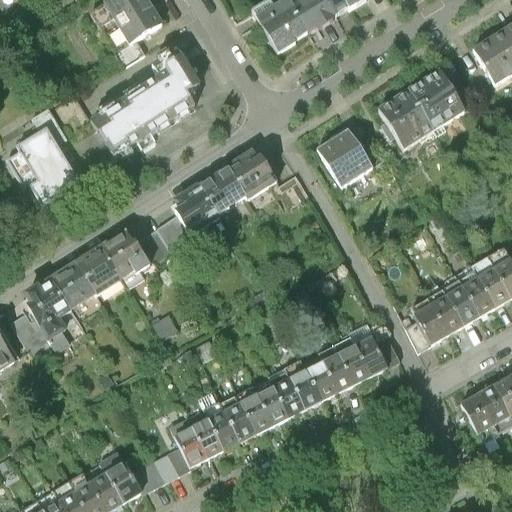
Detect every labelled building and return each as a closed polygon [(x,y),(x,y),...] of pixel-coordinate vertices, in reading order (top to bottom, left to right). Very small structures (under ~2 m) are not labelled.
[(112,24),(127,49),(137,43),(161,29),(144,0),(114,0),(91,14),(101,31),(112,24)] [(318,0),(305,0),(289,10),(307,38),(332,21),(318,0)] [(318,0),(332,21),(361,2),(359,0),(318,0)] [(269,4),(251,16),(278,57),(307,38),(289,10),(286,6),(275,14),(269,4)] [(511,80),(511,34),(510,32),(474,54),(497,90),(511,80)] [(137,43),(127,49),(115,57),(123,71),(146,57),(137,43)] [(163,80),(94,125),(111,154),(123,158),(194,111),(187,98),(203,87),(192,71),(192,60),(187,52),(174,56),(170,51),(153,61),(163,80)] [(437,74),(409,93),(433,134),(437,139),(463,114),(437,74)] [(409,93),(381,111),(404,151),(433,134),(409,93)] [(77,95),(53,110),(69,142),(94,125),(77,95)] [(79,184),(47,132),(10,155),(41,207),(79,184)] [(372,169),(346,132),(317,152),(343,189),(372,169)] [(261,151),(230,171),(251,203),(282,183),(261,151)] [(230,171),(199,191),(220,223),(251,203),(230,171)] [(199,191),(168,211),(189,244),(220,223),(199,191)] [(130,234),(104,251),(126,286),(152,269),(130,234)] [(104,251),(77,268),(99,303),(126,286),(104,251)] [(504,273),(511,286),(511,264),(502,270),(504,273)] [(99,303),(77,268),(48,286),(70,321),(99,303)] [(511,305),(511,286),(504,273),(489,282),(506,310),(511,305)] [(489,319),(473,291),(467,282),(451,292),(473,329),(489,319)] [(506,310),(489,282),(473,291),(489,319),(506,310)] [(70,321),(48,286),(19,304),(41,339),(70,321)] [(473,329),(451,292),(436,301),(458,338),(473,329)] [(458,338),(436,301),(421,310),(427,320),(412,329),(428,355),(458,338)] [(0,338),(0,381),(20,369),(0,338)] [(383,347),(365,356),(381,390),(399,381),(383,347)] [(365,356),(346,364),(363,398),(381,390),(365,356)] [(346,364),(331,372),(348,406),(363,398),(346,364)] [(331,372),(314,380),(331,413),(348,406),(331,372)] [(511,384),(508,378),(491,388),(511,423),(511,384)] [(314,380),(298,387),(314,421),(331,413),(314,380)] [(298,387),(281,394),(299,428),(314,421),(298,387)] [(491,388),(473,398),(494,434),(511,423),(491,388)] [(299,428),(281,394),(267,401),(284,436),(299,428)] [(473,398),(456,408),(477,444),(494,434),(473,398)] [(267,401),(251,410),(268,444),(284,436),(267,401)] [(251,410),(234,418),(251,452),(268,444),(251,410)] [(234,418),(219,425),(235,459),(251,452),(234,418)] [(219,425),(200,433),(217,467),(235,459),(219,425)] [(200,433),(182,442),(188,455),(198,476),(217,467),(200,433)] [(198,476),(188,455),(143,476),(153,498),(198,476)] [(117,469),(100,479),(118,510),(135,499),(117,469)] [(100,479),(83,489),(96,511),(114,511),(118,510),(100,479)] [(96,511),(83,489),(66,499),(73,511),(96,511)] [(73,511),(66,499),(49,510),(50,511),(73,511)]
